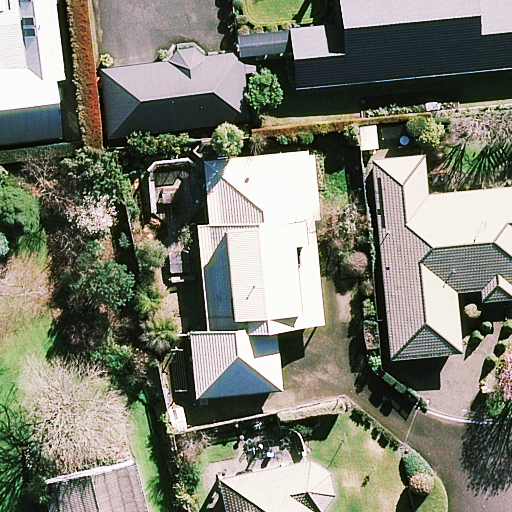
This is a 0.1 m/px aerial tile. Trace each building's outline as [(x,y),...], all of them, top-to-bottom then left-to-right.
[(0,0),(0,140),(68,134),(54,0),(0,0)] [(511,0),(340,0),(342,18),(291,23),(296,82),(511,62),(511,0)] [(247,114),(240,48),(104,64),(112,130),(247,114)] [(317,213),(311,145),(204,155),(209,218),(198,219),(206,317),(190,318),(196,392),(280,384),(275,320),(321,316),(312,213),(317,213)] [(479,286),(480,295),(511,292),(511,182),(427,189),(423,151),(371,155),(388,353),(460,347),(455,288),(479,286)] [(147,511),(134,455),(43,478),(51,511),(147,511)] [(305,456),(218,474),(225,511),(316,511),(315,507),(320,506),(324,504),(328,502),(331,499),(334,495),(336,491),(338,487),(338,483),(338,478),(337,474),(336,470),(333,466),(330,462),(327,459),(323,457),(318,456),(314,455),(309,455),(305,456)]
